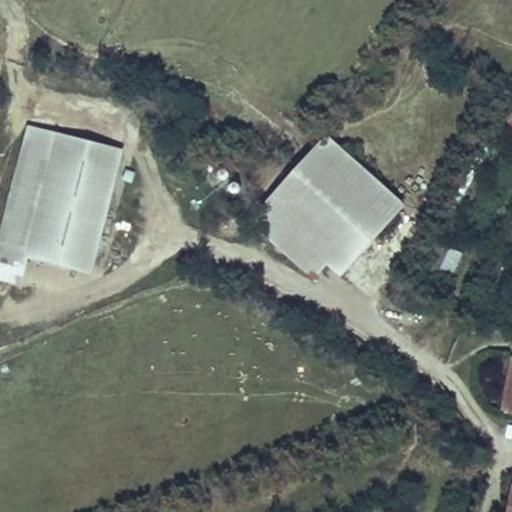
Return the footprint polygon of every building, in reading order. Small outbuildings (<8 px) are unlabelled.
[(33,222),(46,142),(17,137),(4,217),(0,242),(0,292),(21,296),(26,267),(33,222)] [(26,267),(92,278),(114,153),(46,142),(33,222),(26,267)] [(327,145),(251,230),(315,288),(329,273),(342,285),(405,214),(327,145)] [(455,273),(460,252),(447,249),(442,270),(455,273)] [(511,358),(503,411),(511,412),(511,358)]
